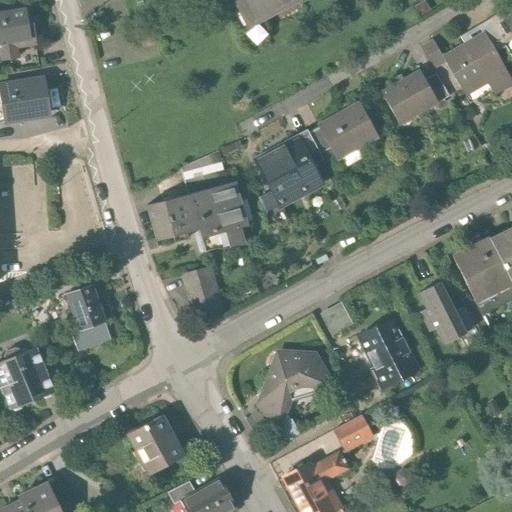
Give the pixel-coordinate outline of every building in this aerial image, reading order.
[(301,0),(225,0),(240,33),(303,4),(301,0)] [(31,1),(0,6),(0,50),(3,50),(5,60),(22,57),(20,44),(39,41),(31,1)] [(511,19),(503,25),(511,39),(511,19)] [(511,80),(485,35),(440,61),(466,105),(489,91),(494,100),(511,90),(511,80)] [(44,72),(0,80),(0,123),(53,113),(44,72)] [(419,72),(377,98),(398,138),(442,113),(436,108),(449,100),(437,78),(426,85),(419,72)] [(362,109),(315,134),(334,170),(381,145),(362,109)] [(302,146),(251,174),(265,200),(256,205),(266,223),(327,191),(302,146)] [(179,168),(186,194),(187,194),(188,195),(225,184),(216,152),(179,168)] [(225,184),(188,195),(197,229),(195,229),(202,252),(240,242),(235,226),(241,224),(229,183),(225,184)] [(155,240),(195,229),(197,229),(188,195),(187,194),(186,194),(146,205),(155,240)] [(511,218),(487,231),(511,280),(511,218)] [(511,281),(511,280),(487,231),(449,250),(475,300),(511,281)] [(218,305),(207,269),(183,276),(193,313),(218,305)] [(95,276),(65,287),(81,330),(111,319),(95,276)] [(465,328),(437,277),(414,290),(422,306),(416,310),(427,329),(433,326),(441,341),(465,328)] [(340,305),(325,313),(336,335),(351,327),(340,305)] [(420,370),(393,314),(353,333),(380,389),(420,370)] [(39,342),(0,358),(0,381),(12,409),(60,388),(39,342)] [(275,432),(337,387),(316,350),(275,347),(254,402),(275,432)] [(182,452),(160,411),(123,431),(146,472),(182,452)] [(359,414),(331,430),(345,453),(372,437),(359,414)] [(306,457),(276,473),(297,511),(327,511),(340,505),(327,480),(347,469),(337,450),(310,464),(306,457)] [(219,511),(232,505),(216,476),(175,498),(182,511),(219,511)] [(59,511),(44,477),(18,489),(28,511),(59,511)] [(28,511),(18,489),(12,492),(14,496),(0,502),(0,511),(28,511)]
